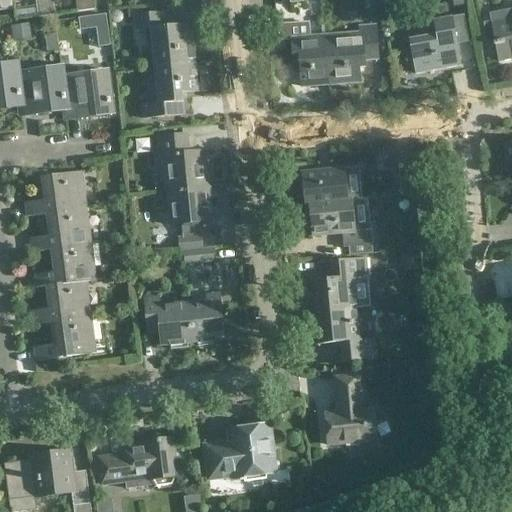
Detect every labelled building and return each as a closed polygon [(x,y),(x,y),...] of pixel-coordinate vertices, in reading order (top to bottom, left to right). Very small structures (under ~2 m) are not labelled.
[(0,0),(0,10),(14,9),(12,0),(0,0)] [(36,0),(38,17),(55,15),(52,0),(36,0)] [(76,0),(78,12),(94,9),(92,0),(76,0)] [(511,10),(511,11),(511,13),(511,17),(497,20),(500,40),(494,41),(498,62),(511,59),(511,10)] [(112,13),(111,16),(111,19),(113,21),(116,23),(119,23),(121,21),(122,18),(122,15),(121,13),(118,11),(115,12),(112,13)] [(154,67),(154,68),(195,64),(192,28),(167,30),(167,26),(165,27),(164,12),(134,15),(135,31),(150,29),(152,56),(156,55),(158,67),(154,67)] [(9,16),(0,17),(0,22),(0,25),(10,24),(9,16)] [(455,42),(467,40),(463,16),(434,21),(437,35),(410,40),(416,73),(459,65),(455,42)] [(29,25),(11,27),(13,38),(30,36),(29,25)] [(325,37),(329,84),(359,82),(358,67),(364,67),(363,60),(377,59),(375,26),(359,27),(360,34),(325,37)] [(329,84),(325,37),(292,39),(295,71),(301,70),(302,86),(329,84)] [(198,92),(195,64),(154,68),(157,103),(143,105),(144,119),(184,115),(181,94),(198,92)] [(0,105),(21,103),(20,96),(19,97),(16,72),(17,72),(16,66),(0,68),(0,105)] [(17,72),(16,72),(19,97),(20,96),(33,95),(35,111),(66,107),(65,101),(62,76),(61,71),(32,74),(31,70),(17,72)] [(62,76),(65,101),(78,99),(80,115),(111,111),(106,75),(77,79),(76,74),(62,76)] [(167,191),(167,192),(208,188),(206,169),(204,169),(203,157),(205,157),(204,151),(188,153),(186,134),(158,137),(160,157),(163,157),(166,179),(167,179),(169,191),(167,191)] [(511,142),(503,144),(507,164),(511,163),(511,142)] [(398,164),(401,195),(414,194),(412,163),(398,164)] [(301,173),(304,205),(308,205),(348,201),(348,200),(345,169),(301,173)] [(84,195),(80,196),(77,172),(45,177),(48,200),(45,201),(46,214),(50,214),(50,213),(82,208),(82,209),(86,209),(84,195)] [(208,188),(167,192),(169,212),(170,225),(174,225),(182,224),(183,232),(183,238),(201,236),(200,230),(199,222),(211,221),(209,200),(207,200),(206,188),(208,188)] [(308,205),(311,236),(343,233),(345,246),(373,243),(371,230),(355,231),(352,199),(348,200),(348,201),(308,205)] [(85,231),(82,209),(82,208),(50,213),(50,214),(53,236),(49,236),(51,250),(55,250),(55,249),(87,244),(87,245),(91,245),(89,231),(85,231)] [(183,238),(178,238),(179,252),(183,252),(202,250),(201,236),(183,238)] [(90,267),(87,245),(87,244),(55,249),(55,250),(58,272),(54,272),(56,285),(82,281),(82,282),(96,280),(94,267),(90,267)] [(214,249),(203,250),(202,250),(183,252),(184,264),(215,261),(214,249)] [(339,278),(312,281),(315,314),(355,310),(355,308),(364,307),(361,277),(367,276),(365,258),(337,261),(339,278)] [(85,304),(82,282),(82,281),(56,285),(50,285),(53,309),(49,309),(51,323),(55,323),(55,321),(87,317),(87,318),(90,317),(89,304),(85,304)] [(188,303),(192,343),(223,340),(219,295),(208,296),(209,301),(188,303)] [(192,343),(188,303),(159,306),(158,297),(145,298),(148,334),(160,333),(161,346),(192,343)] [(355,310),(315,314),(318,344),(341,342),(343,362),(375,359),(373,338),(358,340),(355,310)] [(90,340),(87,318),(87,317),(55,321),(55,323),(58,345),(54,345),(56,359),(95,353),(94,339),(90,340)] [(337,403),(338,403),(339,412),(325,413),(328,445),(376,441),(372,409),(362,410),(358,375),(334,377),(337,403)] [(434,378),(417,379),(418,392),(435,390),(434,378)] [(228,430),(230,443),(205,446),(209,478),(234,475),(234,478),(269,473),(268,461),(273,460),(268,425),(228,430)] [(122,455),(98,458),(101,485),(125,481),(126,489),(151,486),(150,480),(153,480),(157,487),(172,485),(174,477),(177,477),(176,468),(179,468),(182,464),(181,459),(178,456),(174,456),(172,438),(144,442),(144,444),(121,447),(122,455)] [(91,511),(86,475),(70,477),(67,451),(48,453),(49,458),(4,464),(10,508),(11,507),(11,511),(18,511),(37,510),(35,496),(39,496),(39,497),(71,493),(73,511),(91,511)]
